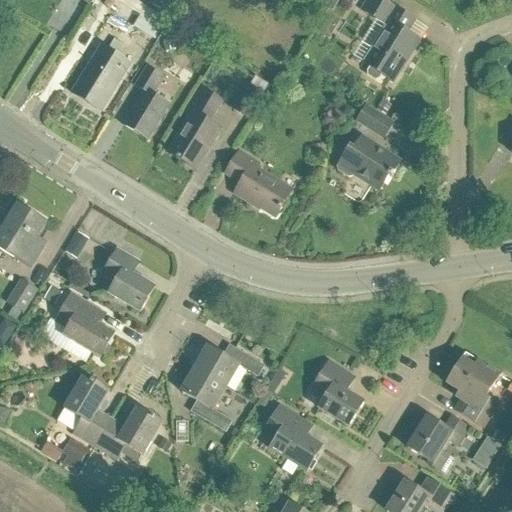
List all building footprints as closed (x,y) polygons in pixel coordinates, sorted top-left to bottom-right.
[(393,84),(419,43),(407,35),(415,22),(379,0),(368,0),(361,12),(386,27),(362,65),(393,84)] [(114,41),(107,52),(101,49),(72,96),(100,113),(130,66),(118,59),(124,48),(114,41)] [(172,41),(163,44),(166,53),(175,50),(172,41)] [(147,143),(170,108),(153,97),(164,80),(147,69),(135,88),(143,93),(122,128),(147,143)] [(248,122),(269,87),(252,77),(231,111),(248,122)] [(196,172),(220,132),(208,124),(221,103),(201,91),(186,115),(191,118),(168,155),(196,172)] [(381,139),(386,138),(392,128),(391,123),(369,109),(364,111),(358,120),(359,125),(381,139)] [(398,161),(363,139),(359,140),(350,154),(349,153),(345,154),(335,169),(336,172),(348,179),(352,178),(353,177),(377,192),(381,191),(389,179),(391,180),(394,176),(393,176),(399,167),(398,161)] [(154,145),(136,151),(143,170),(161,164),(154,145)] [(275,220),(292,193),(257,171),(259,166),(239,154),(225,176),(240,186),(235,196),(252,207),(253,206),(275,220)] [(204,171),(192,176),(196,188),(208,183),(204,171)] [(496,187),(511,195),(511,186),(500,180),(496,187)] [(36,241),(45,225),(18,208),(2,233),(0,232),(0,231),(0,250),(31,270),(45,247),(36,241)] [(77,234),(71,243),(83,250),(88,240),(77,234)] [(140,315),(155,290),(132,277),(138,265),(117,252),(102,276),(116,284),(108,296),(140,315)] [(22,315),(36,293),(21,284),(8,306),(22,315)] [(51,288),(44,299),(54,305),(61,294),(51,288)] [(99,361),(114,336),(100,328),(106,318),(73,297),(55,326),(67,333),(63,339),(99,361)] [(4,340),(42,363),(52,346),(14,323),(4,340)] [(195,372),(226,390),(239,369),(258,379),(264,368),(235,351),(229,362),(209,349),(195,372)] [(483,431),(498,407),(487,399),(500,379),(466,357),(448,384),(465,395),(454,413),(483,431)] [(345,395),(354,381),(329,366),(313,391),(326,399),(318,412),(348,430),(363,406),(345,395)] [(213,413),(226,390),(195,372),(182,394),(203,406),(196,417),(225,435),(232,424),(213,413)] [(95,451),(111,424),(97,415),(109,395),(84,379),(64,413),(81,423),(72,437),(95,451)] [(306,474),(321,450),(297,435),(303,425),(280,410),(263,438),(275,445),(271,452),(286,462),(282,467),(284,474),(289,476),(293,474),(297,469),(306,474)] [(111,424),(95,451),(117,464),(126,449),(143,459),(163,426),(137,411),(125,432),(111,424)] [(456,450),(469,431),(451,420),(444,431),(426,420),(406,450),(427,463),(425,466),(442,477),(452,461),(440,454),(446,444),(456,450)] [(493,430),(487,439),(501,447),(506,438),(493,430)] [(74,473),(87,452),(70,442),(57,463),(74,473)] [(57,463),(62,453),(46,444),(40,453),(57,463)] [(459,502),(427,482),(420,494),(404,485),(386,511),(421,511),(424,509),(427,511),(442,511),(446,507),(453,511),(459,502)]
